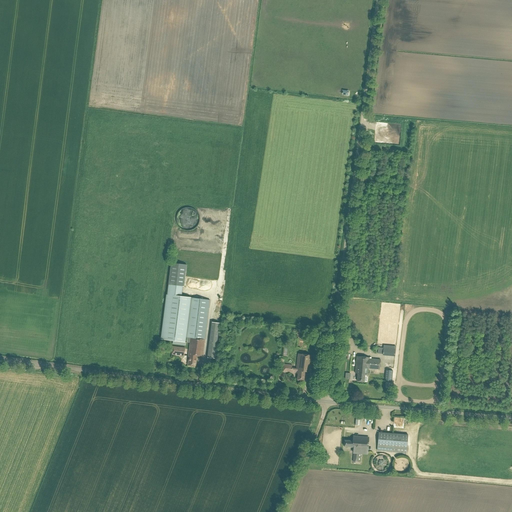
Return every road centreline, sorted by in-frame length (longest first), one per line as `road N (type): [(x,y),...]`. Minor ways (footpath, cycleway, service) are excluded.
road 1 (unclassified): [(325,401),(376,0)]
road 2 (unclassified): [(325,401),(0,359)]
road 3 (unclassified): [(511,417),(325,401)]
